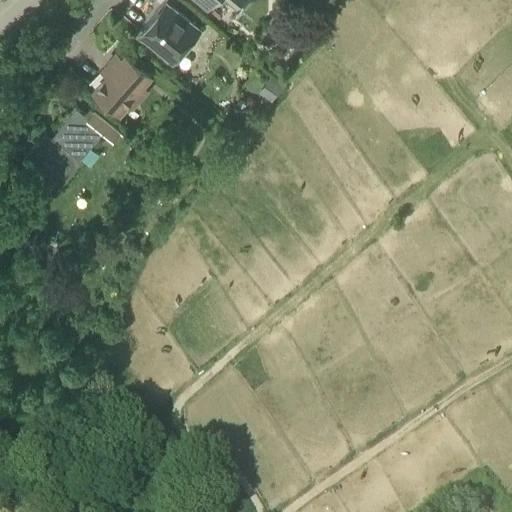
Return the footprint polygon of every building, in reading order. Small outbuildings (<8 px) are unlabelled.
[(174,63),(202,30),(166,0),(138,33),(174,63)] [(133,110),(150,90),(146,86),(154,76),(121,48),(105,67),(111,72),(97,89),(111,100),(107,105),(121,117),(129,107),(133,110)] [(270,101),(282,87),(272,78),(260,93),(270,101)] [(87,116),(73,104),(42,142),(34,135),(23,148),(26,151),(24,153),(45,170),(47,168),(51,171),(38,187),(51,199),(55,194),(56,194),(61,188),(60,188),(82,161),(80,160),(103,131),(114,140),(121,132),(93,109),(87,116)] [(187,161),(180,154),(173,162),(180,169),(187,161)]
